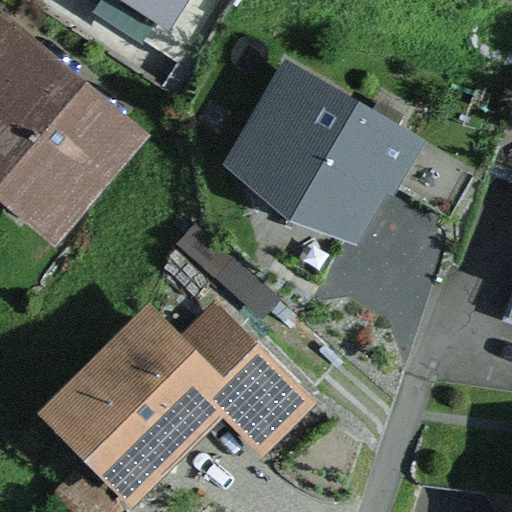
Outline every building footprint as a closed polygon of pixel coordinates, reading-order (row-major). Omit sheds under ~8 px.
[(148,0),(168,12),(175,0),(148,0)] [(0,171),(52,215),(118,136),(0,38),(0,171)] [(450,219),(476,174),(413,137),(409,145),(290,76),(260,128),(294,148),(245,238),(308,274),(339,220),(352,227),(379,179),(450,219)] [(164,456),(155,448),(213,390),(263,440),(301,401),(216,316),(178,354),(147,322),(59,410),(134,486),(164,456)] [(60,494),(81,511),(116,511),(121,507),(79,471),(60,494)]
